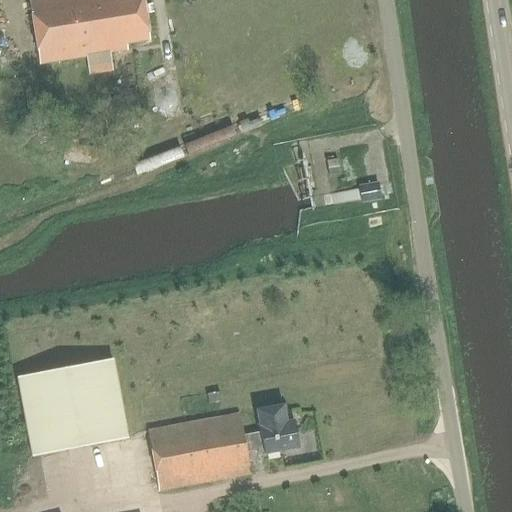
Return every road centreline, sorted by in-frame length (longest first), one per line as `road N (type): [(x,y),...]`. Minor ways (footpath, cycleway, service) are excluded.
road 1 (unclassified): [(463,511),(379,0)]
road 2 (tertiary): [(511,177),(485,0)]
